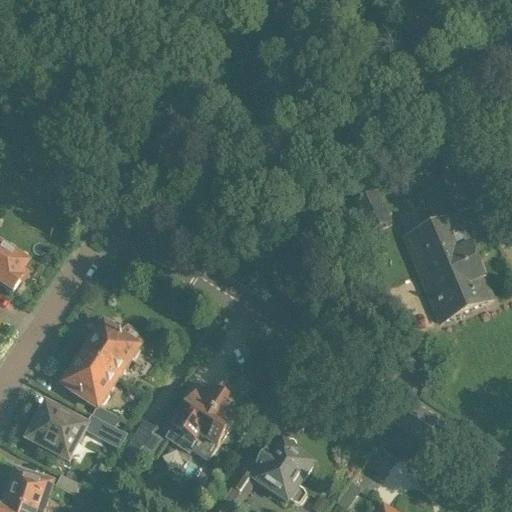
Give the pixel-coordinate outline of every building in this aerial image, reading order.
[(393,124),(384,107),(366,116),(375,134),(393,124)] [(431,186),(443,181),(439,171),(427,177),(431,186)] [(378,194),(353,204),(368,236),(393,226),(378,194)] [(441,325),(494,303),(459,218),(405,241),(441,325)] [(0,287),(12,295),(21,283),(16,280),(26,266),(0,248),(0,287)] [(385,290),(367,297),(380,330),(398,323),(385,290)] [(95,337),(96,339),(84,357),(119,381),(144,344),(131,335),(130,335),(128,334),(126,335),(125,335),(124,335),(123,336),(122,338),(105,326),(103,329),(101,328),(99,328),(96,330),(94,332),(94,335),(95,337)] [(84,357),(72,375),(70,373),(68,373),(66,374),(64,375),(63,377),(62,379),(62,381),(63,383),(65,385),(63,388),(97,411),(93,419),(115,432),(120,422),(99,410),(119,381),(84,357)] [(215,391),(208,401),(198,394),(168,440),(190,455),(192,452),(210,464),(237,422),(231,418),(238,407),(215,391)] [(29,443),(41,450),(39,456),(54,463),(58,458),(69,464),(85,434),(111,448),(119,434),(115,432),(93,419),(86,431),(47,410),(37,428),(32,428),(27,437),(30,441),(29,443)] [(123,455),(135,462),(152,436),(155,431),(143,423),(131,441),(132,441),(123,455)] [(119,434),(111,448),(119,453),(128,439),(119,434)] [(152,436),(135,462),(148,471),(165,444),(152,436)] [(304,494),(299,490),(314,468),(299,458),(300,455),(295,452),(296,450),(297,449),(296,447),(294,444),(293,443),(289,444),(286,446),(282,444),(273,458),(268,456),(260,468),(247,459),(211,511),(237,511),(257,485),(288,506),(290,503),(296,507),(302,506),(306,500),(304,494)] [(6,507),(22,511),(43,511),(52,487),(17,475),(6,507)] [(62,478),(56,489),(75,499),(81,489),(62,478)] [(357,493),(349,488),(337,506),(345,511),(357,493)] [(312,511),(326,511),(329,508),(319,501),(312,511)]
